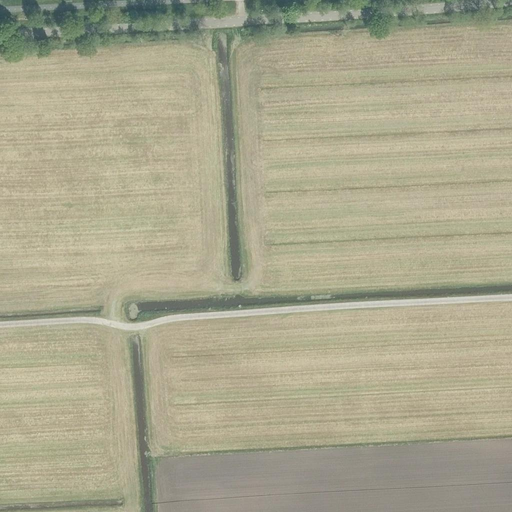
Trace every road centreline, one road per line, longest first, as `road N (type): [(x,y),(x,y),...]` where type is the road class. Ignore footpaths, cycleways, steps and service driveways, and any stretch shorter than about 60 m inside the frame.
road 1 (track): [(204,23),(215,253),(193,276),(134,284),(114,303),(132,511)]
road 2 (track): [(0,325),(133,327),(511,297)]
road 3 (secondary): [(0,35),(511,1)]
